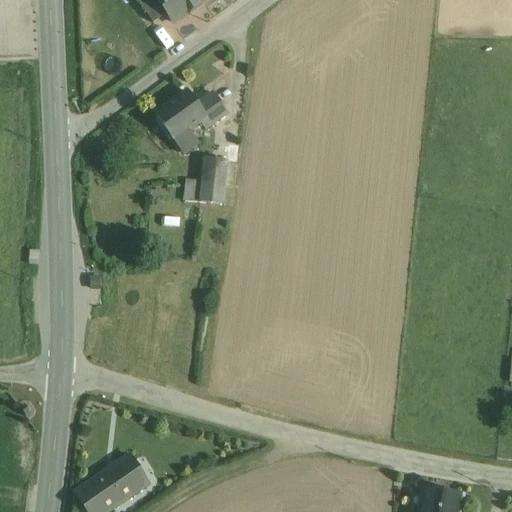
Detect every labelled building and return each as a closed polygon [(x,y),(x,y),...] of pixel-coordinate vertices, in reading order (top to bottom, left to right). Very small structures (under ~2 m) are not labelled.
[(137,0),(154,24),(167,14),(157,0),(137,0)] [(204,3),(201,0),(157,0),(167,14),(174,24),(204,3)] [(188,92),(155,115),(175,142),(184,154),(200,143),(191,130),(202,122),(206,129),(228,113),(214,93),(198,105),(188,92)] [(236,188),(240,146),(229,145),(228,160),(206,158),(204,182),(188,180),(186,202),(223,205),(224,187),(236,188)] [(32,414),(26,405),(21,409),(27,417),(32,414)] [(131,456),(85,487),(100,511),(110,511),(149,486),(131,456)] [(100,511),(85,487),(65,500),(72,511),(100,511)] [(460,511),(464,496),(424,489),(420,511),(460,511)]
